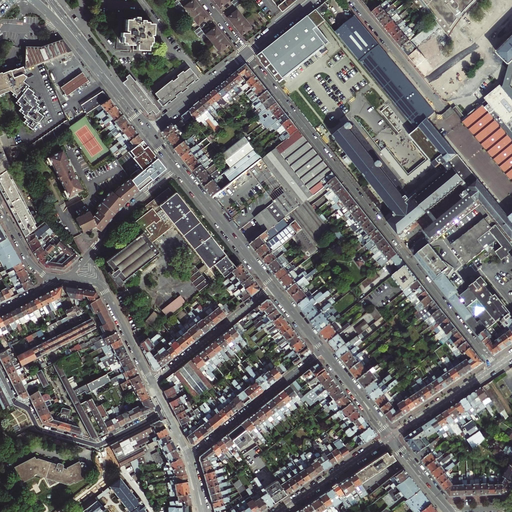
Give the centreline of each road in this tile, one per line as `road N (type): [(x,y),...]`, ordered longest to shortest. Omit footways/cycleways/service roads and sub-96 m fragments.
road 1 (residential): [(494,366),(246,53)]
road 2 (residential): [(165,409),(95,445),(36,426),(0,369)]
road 3 (residential): [(322,350),(188,456)]
road 4 (residential): [(151,382),(272,286)]
road 5 (secondary): [(272,286),(177,166)]
road 6 (residential): [(352,0),(442,110)]
road 7 (tertiary): [(389,437),(278,511)]
road 8 (tertiary): [(494,366),(389,437)]
road 9 (residential): [(177,166),(88,255)]
road 10 (residential): [(148,131),(246,53)]
